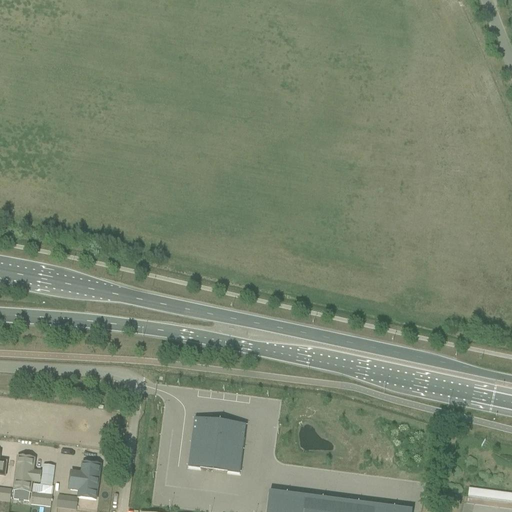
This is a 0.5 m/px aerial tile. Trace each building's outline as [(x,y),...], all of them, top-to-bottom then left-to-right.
[(239,476),(246,427),(194,420),(188,469),(239,476)] [(17,458),(13,493),(31,495),(32,484),(41,485),(42,473),(34,472),(36,460),(17,458)] [(83,465),(81,475),(71,474),(69,491),(79,492),(78,499),(95,502),(100,468),(83,465)] [(511,494),(469,488),(467,500),(476,501),(475,503),(484,504),(484,500),(511,504),(511,494)] [(0,490),(0,502),(10,503),(11,491),(0,490)] [(32,494),(31,506),(50,508),(52,496),(32,494)] [(58,497),(56,509),(76,511),(77,500),(58,497)]
